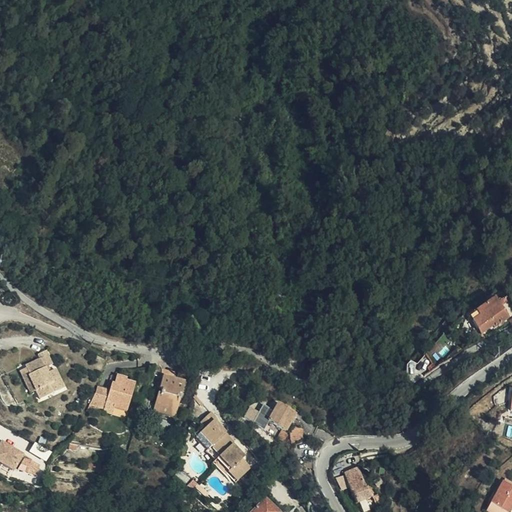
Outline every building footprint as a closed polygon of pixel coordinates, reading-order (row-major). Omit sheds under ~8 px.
[(466,318),(470,323),(483,314),(478,310),(466,318)] [(479,336),(495,325),(494,324),(483,314),(470,323),(475,329),(472,331),(475,336),(478,334),(479,336)] [(44,369),(47,367),(51,365),(45,352),(37,355),(39,360),(24,367),(25,369),(28,375),(27,376),(35,392),(39,400),(63,389),(54,369),(49,372),(46,373),(44,369)] [(424,377),(437,367),(434,362),(420,371),(424,377)] [(28,375),(25,369),(19,372),(29,394),(35,392),(27,376),(28,375)] [(162,377),(173,380),(174,373),(161,369),(161,376),(162,377)] [(95,394),(89,406),(103,410),(105,403),(114,406),(113,408),(126,412),(134,384),(126,382),(126,379),(116,376),(113,384),(111,383),(108,391),(107,395),(96,391),(95,394)] [(170,412),(176,414),(179,399),(178,399),(179,394),(181,394),(183,383),(173,380),(162,377),(159,388),(161,390),(160,394),(158,393),(154,408),(159,410),(158,414),(169,417),(170,412)] [(195,395),(194,399),(203,410),(205,407),(195,395)] [(105,403),(103,410),(102,413),(111,416),(113,408),(114,406),(105,403)] [(281,431),(284,433),(294,415),(277,405),(272,413),(261,407),(251,425),(262,432),(267,423),(281,431)] [(248,407),(242,419),(250,423),(257,412),(248,407)] [(207,450),(216,460),(237,482),(250,469),(242,460),(241,460),(238,457),(241,454),(232,444),(234,443),(213,421),(216,419),(210,413),(199,424),(204,429),(195,438),(207,450)] [(301,440),(300,430),(288,431),(290,446),(301,440)] [(286,434),(284,433),(281,431),(275,440),(281,443),(286,434)] [(22,454),(0,441),(0,464),(11,471),(22,454)] [(214,462),(216,460),(207,450),(205,452),(214,462)] [(25,455),(21,462),(28,466),(25,472),(35,478),(43,463),(25,455)] [(237,482),(216,460),(214,462),(213,464),(225,475),(225,474),(235,484),(237,482)] [(344,477),(346,482),(359,476),(357,471),(344,477)] [(359,476),(346,482),(351,494),(352,494),(357,505),(371,498),(365,489),(359,476)] [(503,511),(509,511),(511,507),(511,489),(502,484),(486,511),(498,511),(500,510),(503,511)] [(208,495),(197,485),(194,488),(205,499),(208,495)] [(278,511),(265,498),(252,511),(278,511)]
